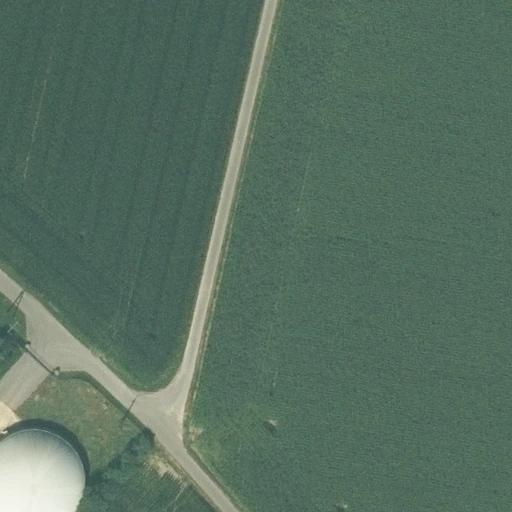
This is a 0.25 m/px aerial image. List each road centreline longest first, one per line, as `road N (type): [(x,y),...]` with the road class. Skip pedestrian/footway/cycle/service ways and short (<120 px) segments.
road 1 (unclassified): [(179,440),(277,0)]
road 2 (unclassified): [(179,440),(0,275)]
